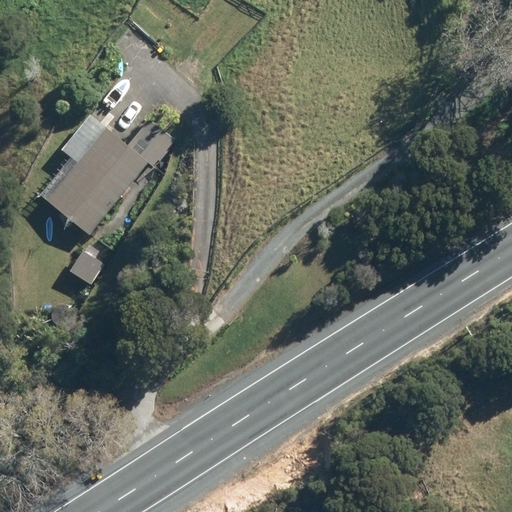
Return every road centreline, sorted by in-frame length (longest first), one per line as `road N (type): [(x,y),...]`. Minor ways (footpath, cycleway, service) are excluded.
road 1 (secondary): [(92,511),(511,246)]
road 2 (unknown): [(191,334),(311,227),(483,112),(511,75)]
road 3 (unknown): [(191,334),(204,148),(193,100),(174,72)]
road 4 (unknown): [(161,467),(133,409),(133,389),(140,374),(191,334)]
